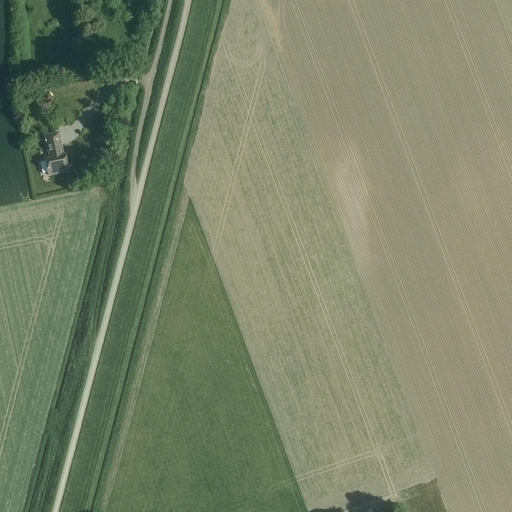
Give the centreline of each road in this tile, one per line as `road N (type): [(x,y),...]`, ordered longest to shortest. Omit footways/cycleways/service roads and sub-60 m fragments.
road 1 (unclassified): [(54,511),(131,216)]
road 2 (unclassified): [(131,216),(188,0)]
road 3 (unclassified): [(131,216),(134,155),(169,0)]
